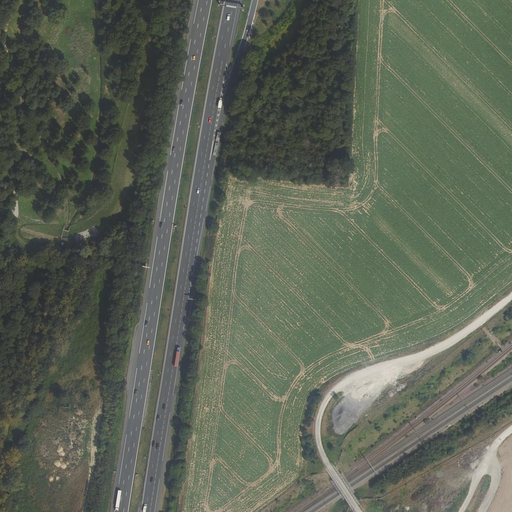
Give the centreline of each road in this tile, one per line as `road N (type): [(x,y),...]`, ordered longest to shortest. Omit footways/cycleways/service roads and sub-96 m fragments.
road 1 (motorway): [(205,0),(121,511)]
road 2 (track): [(511,294),(456,339),(359,373),(329,395),(317,437),(358,511)]
road 3 (motorway): [(147,511),(187,250)]
road 4 (motorway): [(187,250),(255,0)]
road 5 (motorway): [(187,250),(234,0)]
